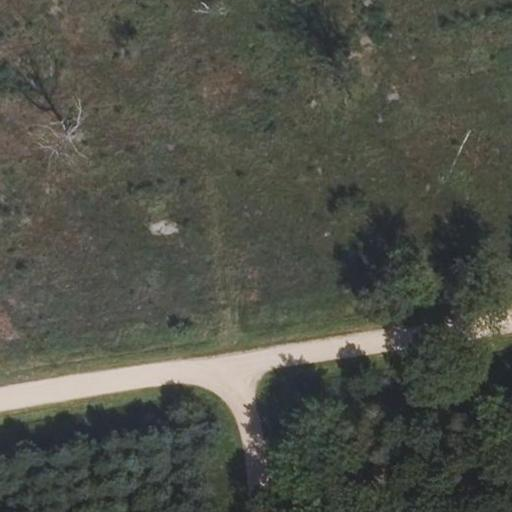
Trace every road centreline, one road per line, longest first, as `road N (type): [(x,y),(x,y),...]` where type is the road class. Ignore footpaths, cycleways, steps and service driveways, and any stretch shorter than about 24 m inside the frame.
road 1 (track): [(0,403),(511,323)]
road 2 (track): [(257,511),(252,439),(232,366)]
